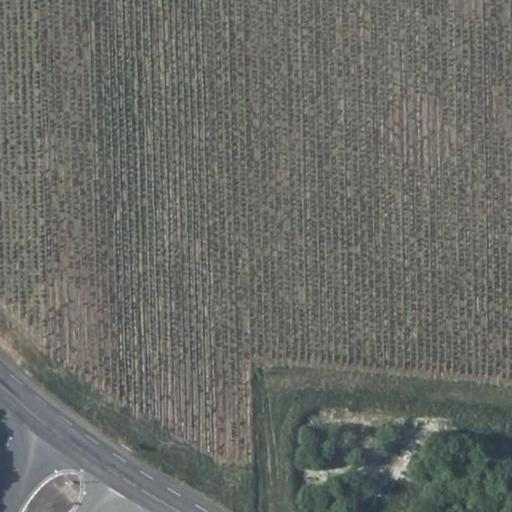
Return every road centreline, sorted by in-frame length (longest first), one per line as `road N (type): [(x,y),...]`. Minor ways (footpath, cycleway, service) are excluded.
road 1 (track): [(379,511),(437,392)]
road 2 (secondary): [(26,410),(124,482)]
